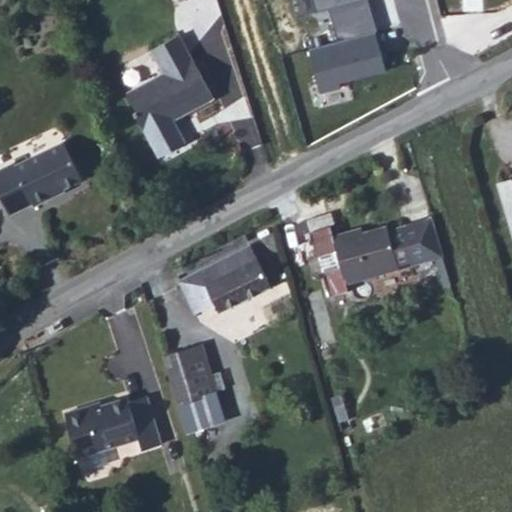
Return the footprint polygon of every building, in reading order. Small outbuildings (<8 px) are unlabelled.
[(329,9),(360,0),(311,0),(315,12),(329,9)] [(338,43),(377,33),(368,0),(360,0),(329,9),(338,43)] [(308,50),(318,91),(387,72),(377,33),(338,43),(308,50)] [(186,126),(229,105),(197,41),(169,56),(180,78),(142,98),(150,114),(145,117),(154,137),(184,122),(186,126)] [(74,189),(98,178),(83,143),(35,164),(32,160),(10,170),(29,211),(52,199),(56,204),(73,195),(74,189)] [(511,178),(495,183),(511,244),(511,243),(511,178)] [(434,217),(407,225),(413,248),(441,240),(434,217)] [(347,282),(417,263),(445,255),(441,240),(413,248),(407,225),(395,229),(392,224),(368,231),(366,225),(334,233),(347,282)] [(244,317),(289,292),(268,252),(202,287),(218,319),(238,309),(244,317)] [(224,349),(186,361),(208,436),(246,425),(238,396),(245,394),(240,375),(233,378),(224,349)] [(153,457),(175,450),(162,404),(145,409),(142,405),(102,417),(100,412),(78,420),(91,464),(149,449),(153,457)]
